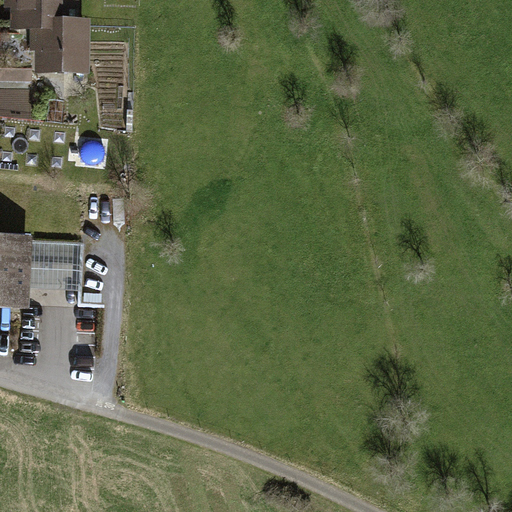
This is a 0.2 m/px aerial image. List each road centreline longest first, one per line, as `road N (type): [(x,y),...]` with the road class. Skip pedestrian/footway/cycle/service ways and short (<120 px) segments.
road 1 (track): [(117,410),(377,511)]
road 2 (residential): [(0,375),(117,410)]
